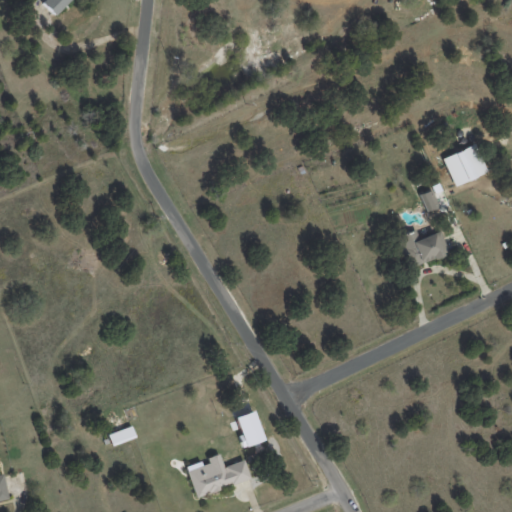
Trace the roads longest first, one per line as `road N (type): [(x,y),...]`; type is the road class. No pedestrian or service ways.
road 1 (residential): [(350,511),(143,162),(135,128),(147,0)]
road 2 (residential): [(285,397),(511,288)]
